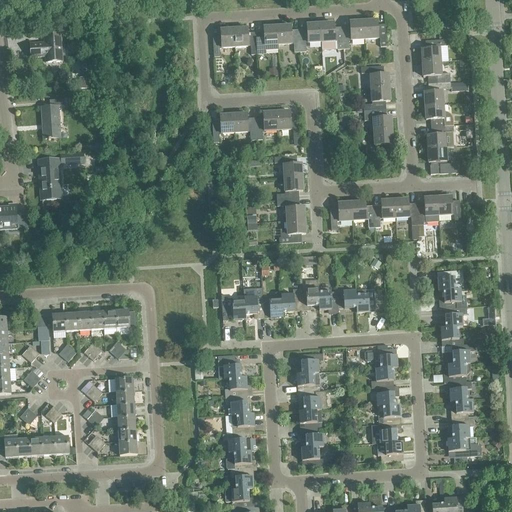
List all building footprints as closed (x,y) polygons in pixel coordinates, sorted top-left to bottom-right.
[(376,21),(363,22),(364,40),(377,39),(377,36),(379,36),(380,48),(386,47),(385,26),(376,26),(376,21)] [(349,28),(341,29),(343,50),(349,50),(348,38),(350,38),(350,41),(364,40),(363,22),(349,23),(349,28)] [(333,24),(319,25),(321,43),(334,42),(334,39),(336,39),(337,50),(343,50),(341,29),(333,29),(333,24)] [(306,31),(298,31),(300,53),(306,52),(305,41),(307,41),(307,44),(321,43),(319,25),(306,26),(306,31)] [(290,27),(276,28),(277,45),(291,45),(291,42),(293,42),(294,53),(300,53),(298,31),(290,32),(290,27)] [(263,33),(255,34),(256,55),(265,55),(265,51),(278,51),(277,45),(276,28),(263,28),(263,33)] [(247,29),(233,30),(234,48),(248,47),(248,44),(250,44),(250,56),(256,55),(255,34),(247,34),(247,29)] [(234,48),(233,30),(220,31),(220,36),(212,37),(213,58),(219,58),(219,46),(221,46),(221,49),(234,48)] [(44,44),(29,45),(30,59),(45,58),(45,64),(62,62),(60,35),(44,36),(44,44)] [(421,50),(422,64),(440,63),(439,49),(436,50),(436,47),(447,47),(447,41),(444,41),(439,41),(425,42),(426,50),(421,50)] [(427,77),(428,85),(450,84),(449,78),(438,79),(437,76),(440,76),(440,63),(422,64),(422,77),(427,77)] [(370,76),(370,90),(388,89),(388,75),(383,76),(382,67),(360,69),(361,75),(372,74),(373,76),(370,76)] [(277,69),(268,70),(268,78),(278,78),(277,69)] [(80,81),(76,81),(76,91),(91,91),(90,79),(80,79),(80,81)] [(423,94),(424,107),(442,106),(441,92),(438,93),(438,91),(450,90),(450,85),(450,84),(428,85),(428,93),(423,94)] [(460,84),(450,84),(450,85),(451,90),(451,92),(461,92),(460,84)] [(363,106),(363,112),(385,111),(384,103),(389,102),(388,89),(370,90),(371,103),(374,103),(374,105),(363,106)] [(40,108),(43,140),(48,140),(48,141),(50,141),(50,140),(60,139),(58,107),(63,107),(63,100),(49,101),(49,107),(40,108)] [(430,120),(431,128),(452,127),(452,115),(451,112),(449,109),(446,107),(442,106),(424,107),(425,120),(430,120)] [(372,122),(373,133),(391,132),(390,118),(385,119),(385,111),(363,112),(364,122),(372,122)] [(276,113),(277,131),(290,130),(290,127),(292,127),(293,145),(299,144),(298,117),(290,117),(289,112),(276,113)] [(263,132),(277,131),(276,113),(262,114),(263,119),(254,119),(256,141),(262,141),(261,129),(263,129),(263,132)] [(250,142),(256,141),(254,119),(246,120),(246,115),(233,116),(234,134),(247,133),(247,130),(249,130),(250,142)] [(220,135),(234,134),(233,116),(219,117),(219,122),(211,122),(212,144),(218,144),(218,132),(220,132),(220,135)] [(340,127),(338,127),(338,135),(341,135),(349,135),(349,127),(340,127)] [(426,137),(427,150),(445,149),(444,136),(441,136),(441,134),(453,133),(452,127),(431,128),(431,136),(426,137)] [(391,132),(373,133),(374,147),(377,146),(377,148),(365,149),(366,155),(375,155),(375,159),(388,158),(387,146),(392,145),(391,132)] [(445,149),(427,150),(428,164),(430,164),(430,166),(429,166),(430,176),(455,174),(454,165),(446,165),(445,149)] [(83,153),(60,154),(60,168),(84,167),(83,153)] [(283,166),(283,180),(302,178),(301,165),(296,165),(295,157),(273,158),(274,165),(285,164),(286,166),(283,166)] [(39,163),(42,200),(59,198),(57,162),(39,163)] [(276,196),(276,202),(298,200),(297,192),(302,192),(302,178),(283,180),(284,193),(287,193),(287,195),(276,196)] [(424,204),(416,205),(417,226),(423,226),(423,224),(438,223),(438,222),(437,198),(423,199),(424,204)] [(450,198),(437,198),(438,222),(450,222),(450,216),(451,216),(451,213),(453,213),(454,224),(460,224),(459,202),(451,203),(450,198)] [(285,209),(286,223),(304,222),(303,208),(298,208),(298,200),(276,202),(276,208),(288,207),(288,209),(285,209)] [(407,200),(394,201),(395,219),(408,218),(408,215),(410,215),(411,227),(417,226),(416,205),(407,205),(407,200)] [(380,207),(372,207),(374,229),(380,229),(379,217),(381,217),(381,220),(395,219),(394,201),(380,202),(380,207)] [(364,203),(351,204),(352,222),(365,221),(365,230),(374,229),(372,207),(364,208),(364,203)] [(352,222),(351,204),(337,205),(337,210),(329,210),(331,232),(337,231),(336,220),(338,220),(338,223),(352,222)] [(0,231),(9,231),(18,230),(16,214),(8,214),(8,207),(7,207),(8,209),(0,209),(0,231)] [(304,222),(286,223),(287,230),(279,230),(280,239),(278,239),(279,245),(301,244),(300,235),(305,235),(304,222)] [(374,260),(370,266),(377,271),(381,264),(374,260)] [(438,292),(443,292),(455,291),(454,279),(459,279),(458,272),(441,273),(442,279),(437,280),(438,292)] [(336,288),(336,293),(336,298),(337,298),(337,305),(343,305),(343,310),(356,309),(355,297),(355,292),(343,293),(343,288),(336,288)] [(305,295),(299,295),(300,307),(300,312),(307,312),(306,307),(318,306),(318,294),(318,289),(305,290),(305,295)] [(330,289),(318,289),(318,294),(318,306),(318,311),(331,311),(331,316),(338,315),(337,305),(337,298),(336,298),(336,293),(330,294),(330,289)] [(280,297),(281,302),(281,301),(282,314),(294,313),(294,308),(300,307),(299,295),(299,290),(292,291),(292,296),(280,297)] [(373,291),(355,292),(355,297),(356,309),(356,314),(369,313),(368,308),(374,308),(373,291)] [(456,310),(456,309),(455,304),(460,303),(460,291),(455,291),(443,292),(443,304),(438,304),(439,311),(445,311),(449,310),(456,310)] [(244,304),(243,304),(232,304),(232,299),(227,300),(227,297),(222,297),(224,322),(232,322),(245,321),(245,316),(244,304)] [(262,298),(262,303),(263,315),(269,314),(269,319),(282,319),(282,314),(281,301),(281,302),(269,302),(269,297),(262,298)] [(243,299),(243,304),(244,304),(245,316),(256,315),(257,320),(264,320),(263,315),(262,303),(256,303),(256,298),(243,299)] [(444,317),(445,329),(457,328),(457,329),(462,328),(461,316),(466,316),(466,309),(456,309),(456,310),(449,310),(445,311),(445,317),(444,317)] [(128,311),(115,312),(116,329),(129,329),(128,313),(128,311)] [(115,312),(102,313),(104,330),(116,329),(115,312)] [(90,313),(77,314),(78,332),(91,331),(90,313)] [(102,313),(90,313),(91,331),(104,330),(102,313)] [(77,314),(65,315),(66,333),(78,332),(77,314)] [(66,333),(65,315),(52,316),(53,333),(66,333)] [(446,348),(458,347),(463,347),(463,346),(463,340),(458,340),(457,329),(457,328),(445,329),(440,329),(441,342),(446,341),(446,348)] [(109,352),(113,356),(121,347),(117,343),(109,352)] [(0,344),(0,357),(8,357),(7,344),(0,344)] [(83,354),(88,358),(96,349),(92,345),(83,354)] [(58,355),(63,359),(71,350),(66,346),(58,355)] [(451,353),(452,366),(464,365),(469,365),(468,353),(473,353),(473,346),(463,346),(463,347),(458,347),(458,353),(451,353)] [(30,347),(26,352),(35,359),(39,355),(30,347)] [(121,347),(113,356),(117,360),(126,351),(121,347)] [(96,349),(88,358),(92,362),(100,353),(96,349)] [(71,350),(63,359),(67,363),(75,354),(71,350)] [(126,351),(117,360),(118,361),(128,360),(128,351),(126,351)] [(379,364),(380,370),(392,370),(397,370),(396,357),(391,357),(391,351),(366,352),(364,355),(364,361),(366,363),(378,362),(379,364)] [(35,359),(26,352),(22,356),(31,364),(35,359)] [(300,363),(301,375),(313,375),(318,374),(317,362),(322,362),(322,355),(305,356),(305,363),(300,363)] [(0,357),(0,370),(9,369),(8,357),(0,357)] [(223,380),(228,380),(240,379),(240,366),(235,367),(234,360),(217,361),(218,368),(223,368),(223,380)] [(443,385),(453,385),(453,384),(460,384),(465,383),(465,378),(470,372),(469,365),(464,365),(452,366),(447,366),(448,378),(443,378),(443,385)] [(0,370),(0,382),(10,382),(9,369),(0,370)] [(371,390),(381,389),(388,389),(388,388),(388,382),(393,382),(392,370),(380,370),(375,370),(375,383),(370,383),(371,390)] [(31,372),(27,377),(36,385),(40,380),(31,372)] [(302,388),(302,394),(314,393),(319,393),(319,386),(314,386),(313,375),(301,375),(296,375),(297,388),(302,388)] [(36,385),(27,377),(23,381),(32,389),(36,385)] [(234,392),(234,398),(242,397),(242,398),(251,397),(251,390),(246,390),(245,378),(240,379),(228,380),(229,392),(234,392)] [(114,380),(115,394),(133,392),(132,379),(114,380)] [(10,382),(0,382),(0,395),(10,395),(10,382)] [(449,404),(454,403),(466,402),(466,390),(471,390),(470,383),(465,383),(460,384),(453,384),(453,385),(454,390),(449,391),(449,404)] [(85,395),(89,399),(97,390),(93,386),(85,395)] [(377,408),(382,408),(382,407),(394,407),(394,406),(393,395),(398,394),(398,388),(388,388),(388,389),(381,389),(381,395),(376,395),(377,408)] [(97,390),(89,399),(94,403),(102,394),(97,390)] [(115,394),(116,406),(133,405),(133,392),(115,394)] [(303,401),(303,412),(315,412),(326,411),(325,393),(319,393),(314,393),(302,394),(297,394),(298,401),(303,401)] [(231,417),(236,417),(236,416),(248,416),(248,415),(247,403),(242,404),(242,398),(242,397),(234,398),(224,398),(225,405),(230,405),(231,417)] [(450,422),(455,422),(467,421),(467,415),(472,414),(471,402),(466,402),(454,403),(455,415),(450,415),(450,422)] [(116,406),(117,419),(134,418),(133,405),(116,406)] [(378,427),(383,426),(395,425),(395,419),(400,419),(399,406),(394,406),(394,407),(382,407),(382,408),(383,419),(378,420),(378,427)] [(45,417),(49,421),(57,412),(53,408),(45,417)] [(19,418),(24,422),(32,413),(27,409),(19,418)] [(86,420),(91,424),(99,415),(94,411),(86,420)] [(57,412),(49,421),(54,425),(62,416),(57,412)] [(304,425),(304,431),(316,430),(321,430),(321,423),(316,424),(315,412),(303,412),(298,413),(299,425),(304,425)] [(32,413),(24,422),(28,426),(36,417),(32,413)] [(99,415),(91,424),(95,428),(103,419),(99,415)] [(231,429),(232,435),(239,435),(249,434),(248,428),(253,428),(253,415),(248,415),(248,416),(236,416),(236,417),(236,428),(231,429)] [(117,419),(117,431),(135,430),(134,418),(117,419)] [(451,428),(452,440),(464,440),(469,440),(468,427),(473,427),(472,420),(467,421),(455,422),(456,428),(451,428)] [(379,445),(384,445),(396,444),(396,432),(401,432),(400,425),(395,425),(383,426),(383,432),(378,432),(379,445)] [(117,431),(118,444),(136,443),(135,430),(117,431)] [(305,438),(306,449),(306,450),(318,449),(323,449),(322,436),(317,436),(316,430),(304,431),(299,431),(300,438),(305,438)] [(18,458),(17,441),(16,435),(0,436),(0,450),(4,450),(5,459),(18,458)] [(228,454),(233,454),(245,453),(250,453),(255,452),(254,442),(252,440),(239,441),(239,435),(232,435),(222,436),(222,442),(227,442),(228,454)] [(88,445),(92,449),(100,440),(96,436),(88,445)] [(67,437),(54,438),(55,456),(69,455),(67,437)] [(54,438),(42,439),(43,457),(55,456),(54,438)] [(42,439),(29,440),(30,457),(43,457),(42,439)] [(29,440),(17,441),(18,458),(30,457),(29,440)] [(100,440),(92,449),(97,453),(105,444),(100,440)] [(452,440),(447,440),(447,453),(452,453),(453,459),(480,457),(480,445),(469,446),(469,440),(464,440),(452,440)] [(136,443),(118,444),(119,457),(136,456),(136,443)] [(384,445),(385,456),(380,457),(380,464),(397,463),(397,456),(402,456),(401,443),(396,444),(384,445)] [(306,450),(306,449),(301,450),(301,462),(306,462),(307,468),(324,467),(323,460),(318,461),(318,449),(306,450)] [(231,470),(231,472),(239,472),(246,472),(256,471),(256,464),(251,465),(250,453),(245,453),(233,454),(233,459),(226,460),(225,461),(226,469),(227,471),(231,470)] [(234,479),(235,491),(247,490),(252,490),(251,477),(246,478),(246,472),(239,472),(231,472),(229,472),(229,479),(234,479)] [(231,504),(231,509),(236,509),(248,509),(253,509),(253,502),(248,502),(247,490),(235,491),(225,491),(226,504),(231,504)] [(197,493),(186,494),(187,511),(193,511),(193,497),(197,496),(197,493)] [(443,500),(443,505),(443,511),(462,511),(462,504),(456,504),(455,499),(443,500)] [(406,507),(406,511),(425,511),(425,501),(418,502),(418,507),(406,507)]
